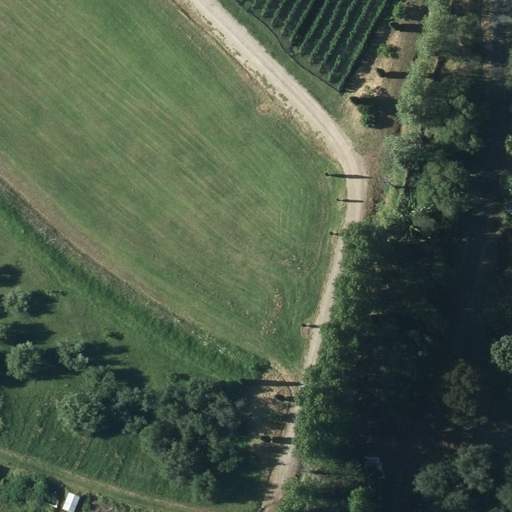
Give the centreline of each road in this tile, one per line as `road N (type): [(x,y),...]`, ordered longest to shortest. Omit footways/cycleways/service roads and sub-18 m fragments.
road 1 (track): [(417,0),(395,104),(271,511)]
road 2 (track): [(371,175),(195,0)]
